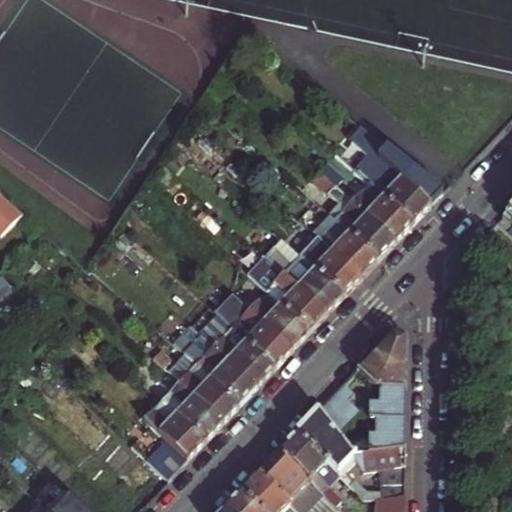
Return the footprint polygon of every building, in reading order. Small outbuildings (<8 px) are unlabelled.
[(365,160),(347,144),(340,152),(357,168),(365,160)] [(408,183),(384,162),(380,166),(384,170),(372,182),(417,223),(435,205),(446,193),(419,171),(408,183)] [(327,163),(320,169),(338,185),(344,178),(327,163)] [(372,182),(384,170),(380,166),(368,178),(372,182)] [(393,249),(399,242),(350,197),(346,193),(338,185),(320,169),(313,177),(341,204),(333,214),(383,259),(393,249)] [(368,178),(363,174),(346,193),(350,197),(354,193),(358,196),(372,182),(368,178)] [(408,233),(417,223),(372,182),(358,196),(354,193),(350,197),(399,242),(408,233)] [(0,234),(16,219),(0,200),(0,234)] [(308,212),(302,219),(316,233),(365,278),(376,266),(383,259),(333,214),(322,225),(308,212)] [(359,284),(365,278),(316,233),(310,239),(314,243),(302,255),(347,297),(359,284)] [(342,303),(347,297),(302,255),(285,239),(268,257),(286,273),(331,315),(342,303)] [(274,285),(289,299),(283,305),(313,333),(322,324),(331,315),(286,273),(274,285)] [(0,308),(3,311),(16,296),(0,281),(0,308)] [(305,342),(313,333),(283,305),(269,292),(259,302),(243,287),(235,295),(295,351),(305,342)] [(288,359),(295,351),(235,295),(219,313),(221,315),(234,327),(279,369),(288,359)] [(271,377),(279,369),(234,327),(221,315),(203,334),(260,389),(271,377)] [(255,394),(260,389),(203,334),(193,325),(178,342),(191,354),(245,405),(255,394)] [(369,379),(379,388),(380,405),(377,405),(377,452),(408,448),(410,340),(396,331),(373,356),(362,368),(354,376),(363,384),(369,379)] [(191,354),(172,374),(181,383),(225,425),(236,414),(245,405),(191,354)] [(181,383),(164,401),(208,443),(219,432),(225,425),(181,383)] [(161,433),(170,441),(191,461),(203,449),(208,443),(164,401),(157,409),(171,422),(161,433)] [(319,413),(311,421),(299,434),(343,475),(344,477),(358,462),(353,455),(319,413)] [(331,489),(343,475),(299,434),(292,441),(282,451),(332,498),(334,500),(337,495),(331,489)] [(150,462),(171,482),(191,461),(170,441),(150,462)] [(407,472),(408,448),(377,452),(353,455),(358,462),(365,471),(382,471),(407,472)] [(332,498),(282,451),(274,460),(262,472),(294,502),(305,490),(320,503),(323,499),(328,503),(332,498)] [(382,471),(381,484),(381,488),(407,483),(407,472),(382,471)] [(304,511),(294,502),(262,472),(255,480),(245,490),(267,511),(304,511)] [(407,491),(407,483),(381,488),(381,498),(381,500),(407,496),(407,491)] [(381,498),(381,488),(381,484),(368,484),(366,496),(381,498)] [(267,511),(245,490),(238,497),(229,507),(234,511),(267,511)] [(87,511),(69,495),(51,511),(87,511)] [(406,511),(407,496),(381,500),(380,511),(406,511)]
